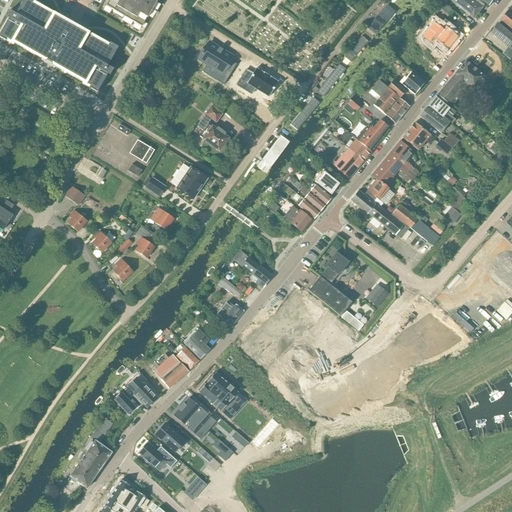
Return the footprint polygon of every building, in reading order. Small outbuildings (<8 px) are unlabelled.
[(8,18),(0,32),(0,38),(6,42),(7,39),(23,48),(24,46),(30,49),(28,51),(45,60),(44,61),(45,61),(46,60),(52,63),(51,64),(52,65),(52,64),(68,73),(69,72),(75,75),(74,76),(89,85),(88,88),(96,93),(107,74),(109,76),(113,70),(107,66),(117,47),(109,43),(108,46),(92,37),(91,39),(85,35),(86,34),(53,15),(52,17),(47,14),(48,12),(32,3),(34,0),(33,0),(22,0),(15,14),(9,11),(6,17),(8,18)] [(108,0),(105,6),(123,16),(121,19),(122,19),(123,17),(141,27),(147,18),(152,10),(154,11),(155,11),(152,9),(157,1),(157,0),(108,0)] [(451,0),(474,19),(476,17),(484,7),(485,6),(485,5),(484,4),(479,0),(451,0)] [(454,12),(444,3),(438,10),(448,19),(454,12)] [(395,11),(388,5),(368,27),(375,34),(395,11)] [(511,29),(511,13),(508,11),(501,20),(511,29)] [(434,22),(422,37),(441,54),(442,53),(441,52),(444,48),(447,50),(457,37),(445,27),(443,29),(434,22)] [(511,34),(499,24),(491,33),(508,47),(511,49),(511,34)] [(367,41),(360,36),(344,57),(351,62),(367,41)] [(202,55),(199,60),(212,68),(208,75),(215,80),(223,85),(236,65),(229,61),(232,57),(209,43),(203,52),(202,52),(201,54),(202,55)] [(474,90),(485,78),(485,77),(465,61),(437,95),(452,107),(468,87),(473,91),(474,90)] [(345,69),(339,65),(317,93),(323,98),(345,69)] [(245,70),(236,85),(251,95),(255,89),(268,97),(278,82),(270,77),(264,73),(263,74),(255,69),(252,74),(245,70)] [(404,77),(399,82),(401,84),(415,95),(425,83),(411,72),(406,79),(404,77)] [(379,81),(371,90),(379,97),(377,100),(373,105),(385,116),(395,123),(395,124),(399,119),(395,116),(390,111),(391,109),(400,99),(387,88),(379,81)] [(393,81),(387,88),(400,99),(405,92),(406,92),(399,86),(393,81)] [(436,96),(427,107),(441,119),(443,117),(449,123),(451,124),(455,120),(459,116),(454,112),(451,108),(436,96)] [(352,97),(347,104),(348,105),(354,110),(357,112),(362,105),(353,98),(353,97),(352,97)] [(318,103),(312,98),(290,125),(296,130),(318,103)] [(391,109),(390,111),(395,116),(399,119),(409,107),(400,99),(391,109)] [(211,105),(204,115),(216,123),(223,114),(211,105)] [(424,110),(419,116),(440,134),(449,123),(443,117),(441,119),(427,107),(424,110)] [(216,131),(207,124),(210,121),(204,117),(197,126),(203,131),(199,137),(218,151),(227,139),(223,136),(224,134),(218,129),(216,131)] [(368,125),(355,139),(369,151),(381,136),(380,136),(388,127),(379,120),(374,127),(370,123),(368,125)] [(429,145),(432,141),(434,139),(414,123),(402,138),(418,151),(425,142),(429,145)] [(127,136),(130,131),(120,125),(117,130),(127,136)] [(349,141),(352,137),(346,131),(342,136),(349,141)] [(507,138),(500,132),(493,140),(500,146),(507,138)] [(450,133),(443,141),(452,148),(458,141),(450,133)] [(260,160),(257,167),(267,174),(271,169),(270,168),(289,143),(280,136),(261,161),(260,160)] [(355,140),(348,148),(364,161),(368,157),(371,154),(372,153),(371,152),(369,151),(355,139),(355,140)] [(146,164),(154,151),(137,140),(129,154),(146,164)] [(438,143),(437,145),(448,154),(452,148),(443,141),(441,140),(438,143)] [(389,154),(388,155),(415,177),(419,173),(412,167),(405,162),(411,155),(413,153),(400,141),(389,154)] [(348,179),(364,161),(348,148),(341,157),(333,166),(348,179)] [(495,153),(495,154),(503,162),(509,156),(500,148),(495,153)] [(371,176),(374,178),(375,179),(376,180),(386,188),(386,187),(393,178),(398,170),(405,175),(412,181),(415,178),(415,177),(388,155),(371,176)] [(300,162),(296,167),(297,167),(301,171),(305,166),(300,163),(300,162)] [(127,171),(138,177),(142,171),(131,165),(127,171)] [(193,199),(195,196),(205,181),(207,178),(190,168),(183,178),(175,189),(193,199)] [(442,168),(437,173),(446,181),(451,176),(442,168)] [(315,182),(315,183),(330,195),(338,185),(338,184),(323,172),(315,182)] [(307,176),(304,181),(309,185),(312,180),(307,176)] [(147,178),(142,186),(145,188),(150,180),(147,178)] [(159,198),(165,188),(151,178),(150,180),(145,188),(159,198)] [(367,192),(364,196),(368,199),(371,202),(372,203),(376,199),(378,201),(379,200),(388,190),(388,189),(386,187),(386,188),(376,180),(368,190),(367,191),(367,192)] [(296,182),(293,185),(298,190),(301,186),(296,182)] [(310,193),(325,206),(331,198),(316,186),(310,193)] [(456,186),(453,188),(463,197),(466,194),(456,186)] [(78,206),(85,197),(72,187),(65,196),(78,206)] [(457,212),(467,201),(460,195),(461,195),(452,187),(446,193),(456,201),(451,207),(457,212)] [(357,191),(349,200),(351,201),(367,214),(368,214),(400,239),(409,228),(432,247),(440,238),(423,224),(418,220),(409,213),(399,205),(394,211),(391,215),(390,215),(386,211),(385,210),(376,203),(375,203),(374,205),(372,203),(371,202),(368,199),(364,196),(359,192),(357,191)] [(320,212),(325,206),(310,193),(304,200),(320,212)] [(314,220),(320,212),(304,200),(298,207),(314,220)] [(0,217),(10,203),(6,201),(1,209),(0,208),(0,217)] [(271,201),(266,207),(275,213),(279,208),(276,205),(273,203),(271,201)] [(10,203),(0,217),(0,227),(4,230),(12,216),(9,214),(14,206),(10,203)] [(292,206),(283,217),(286,220),(290,223),(300,231),(302,233),(312,222),(299,211),(298,211),(292,206)] [(388,206),(385,210),(386,211),(390,215),(394,210),(388,206)] [(103,209),(100,213),(105,218),(109,213),(103,209)] [(165,231),(173,219),(157,209),(153,215),(158,218),(155,223),(165,231)] [(77,231),(86,221),(74,211),(69,217),(71,219),(67,223),(77,231)] [(453,223),(460,215),(456,212),(449,219),(453,223)] [(109,213),(105,218),(111,222),(114,217),(109,213)] [(435,222),(430,227),(439,235),(444,229),(435,222)] [(129,230),(123,237),(126,240),(132,233),(129,230)] [(102,253),(111,243),(100,232),(95,237),(97,240),(93,244),(102,253)] [(146,258),(154,247),(141,238),(137,244),(140,246),(136,251),(146,258)] [(128,239),(123,244),(128,248),(132,243),(128,239)] [(123,244),(118,249),(123,253),(127,249),(128,248),(123,244)] [(340,316),(351,302),(329,285),(347,263),(335,253),(325,265),(328,267),(319,277),(308,291),(340,316)] [(263,289),(272,277),(244,254),(236,262),(257,280),(255,283),(263,289)] [(122,280),(132,271),(122,259),(117,264),(119,266),(113,271),(122,280)] [(241,292),(230,283),(225,289),(229,293),(230,291),(237,297),(241,292)] [(239,283),(235,287),(240,291),(245,286),(239,283)] [(383,290),(372,304),(377,308),(388,294),(383,290)] [(292,300),(289,304),(313,322),(320,313),(296,294),(296,295),(294,294),(291,299),(292,300)] [(506,321),(511,314),(511,309),(511,308),(511,304),(507,300),(496,312),(506,321)] [(230,329),(242,313),(227,302),(215,316),(230,329)] [(285,305),(278,314),(301,332),(308,323),(285,305)] [(358,332),(363,325),(345,312),(341,319),(358,332)] [(419,324),(418,324),(450,347),(453,349),(461,342),(459,340),(459,339),(428,316),(421,325),(419,324)] [(264,323),(259,330),(263,333),(284,349),(291,340),(270,323),(268,326),(264,323)] [(410,331),(409,332),(438,353),(439,353),(441,354),(450,347),(418,324),(412,333),(410,331)] [(200,359),(209,350),(204,345),(209,340),(198,330),(185,344),(199,359),(200,359)] [(255,331),(248,340),(272,358),(279,349),(255,331)] [(401,339),(400,339),(427,359),(427,358),(429,360),(438,353),(409,332),(403,340),(401,339)] [(391,346),(391,347),(415,364),(418,366),(427,359),(400,339),(394,348),(391,346)] [(248,340),(241,349),(265,367),(272,358),(248,340)] [(177,357),(176,358),(190,370),(199,360),(186,348),(186,347),(177,357)] [(391,347),(384,356),(403,370),(404,370),(406,371),(415,364),(391,347)] [(179,364),(172,355),(168,359),(158,367),(153,371),(161,380),(169,389),(188,372),(180,363),(179,364)] [(234,355),(224,367),(244,384),(251,376),(257,381),(259,379),(263,382),(267,377),(246,360),(244,363),(234,355)] [(364,367),(364,368),(393,389),(400,380),(373,360),(372,361),(373,361),(367,369),(364,367)] [(358,376),(357,377),(384,397),(390,388),(393,390),(393,389),(364,368),(363,368),(364,369),(358,377),(358,376)] [(208,381),(207,382),(228,402),(237,392),(215,373),(213,375),(212,374),(207,379),(208,381)] [(137,378),(127,387),(134,395),(147,409),(148,410),(158,399),(142,383),(137,378)] [(326,383),(325,383),(358,407),(365,398),(338,378),(331,387),(326,383)] [(200,390),(198,393),(219,412),(228,402),(207,382),(205,384),(204,383),(199,389),(200,390)] [(314,388),(313,389),(346,413),(353,404),(358,407),(325,383),(319,392),(314,388)] [(313,389),(306,398),(334,418),(340,409),(346,413),(313,389)] [(121,394),(115,401),(129,414),(135,407),(121,394)] [(188,397),(180,406),(202,426),(210,417),(188,397)] [(300,401),(294,409),(311,421),(317,413),(300,401)] [(180,406),(172,415),(194,435),(202,426),(180,406)] [(87,489),(112,453),(103,446),(105,443),(101,441),(113,424),(104,418),(90,438),(94,441),(69,477),(70,478),(63,487),(74,494),(81,484),(87,489)] [(164,425),(154,436),(175,455),(186,443),(164,425)] [(235,432),(231,437),(244,448),(248,443),(235,432)] [(218,440),(213,445),(220,452),(225,446),(218,440)] [(146,443),(136,454),(154,470),(161,462),(170,470),(177,463),(160,448),(156,452),(146,443)] [(206,453),(202,457),(208,463),(212,459),(206,453)] [(197,478),(183,493),(192,500),(205,485),(197,478)] [(120,480),(99,511),(135,511),(145,497),(128,487),(129,485),(120,480)]
